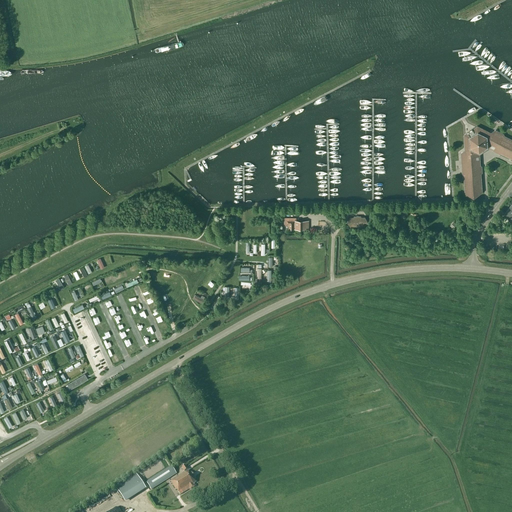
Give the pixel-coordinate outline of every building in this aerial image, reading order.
[(511,159),(511,139),(504,136),(504,134),(495,130),(487,135),(477,130),(474,132),(472,132),(471,133),(471,134),(467,137),(468,148),(460,153),(462,174),(463,174),(464,193),(474,198),(482,192),(481,173),(482,173),(481,166),(480,166),(479,154),(482,152),(483,152),(484,152),(486,151),(486,150),(489,148),(493,150),(493,151),(499,154),(500,153),(511,159)] [(365,226),(367,221),(365,217),(361,217),(360,216),(354,216),(353,217),(350,217),(347,222),(350,226),(365,226)] [(284,224),(289,224),(289,229),(308,229),(309,220),(291,220),(291,218),(285,218),(284,224)] [(256,253),(256,256),(264,256),(264,244),(260,244),(260,253),(256,253)] [(241,272),(241,277),(251,276),(251,268),(239,269),(239,272),(241,272)] [(99,294),(102,299),(108,296),(106,291),(99,294)] [(197,301),(202,295),(196,292),(192,298),(197,301)] [(64,323),(68,321),(64,313),(60,315),(64,323)] [(41,326),(35,329),(38,335),(44,332),(41,326)] [(57,334),(62,345),(67,342),(62,332),(57,334)] [(81,375),(67,384),(70,389),(87,379),(84,373),(81,375)] [(29,387),(32,393),(38,390),(36,384),(29,387)] [(16,393),(15,393),(14,391),(11,392),(15,403),(20,401),(16,393)] [(20,411),(22,418),(28,416),(26,409),(20,411)] [(150,488),(175,472),(171,467),(147,483),(150,488)] [(171,481),(170,481),(176,490),(177,490),(180,495),(195,486),(194,484),(196,483),(193,479),(195,478),(192,473),(191,474),(188,470),(172,481),(171,481)] [(125,501),(145,488),(136,474),(116,488),(125,501)]
